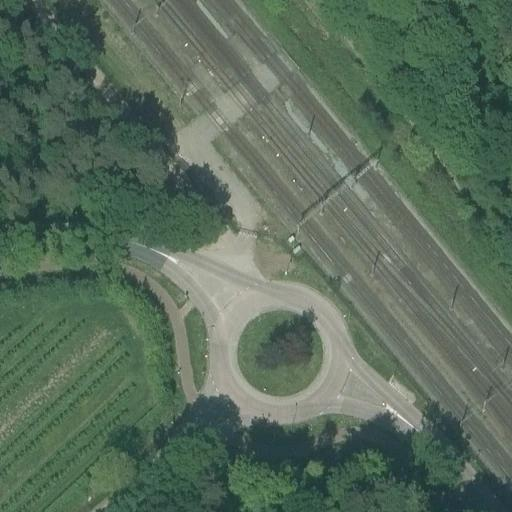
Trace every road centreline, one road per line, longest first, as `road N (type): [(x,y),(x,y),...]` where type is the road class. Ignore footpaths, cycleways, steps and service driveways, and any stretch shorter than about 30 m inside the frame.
road 1 (tertiary): [(260,297),(188,257),(118,242)]
road 2 (tertiary): [(118,242),(158,262),(196,298),(220,338)]
road 3 (unclassified): [(220,370),(144,480)]
road 4 (unclassified): [(144,480),(252,410)]
road 5 (tertiary): [(425,440),(341,349)]
road 6 (tertiary): [(311,408),(348,409),(425,440)]
